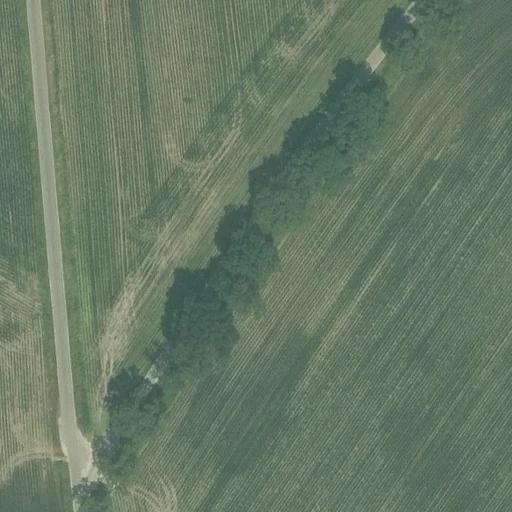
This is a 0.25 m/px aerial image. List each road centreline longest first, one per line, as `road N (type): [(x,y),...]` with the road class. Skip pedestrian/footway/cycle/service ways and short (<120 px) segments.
road 1 (unclassified): [(74,490),(447,0)]
road 2 (unclassified): [(74,490),(30,0)]
